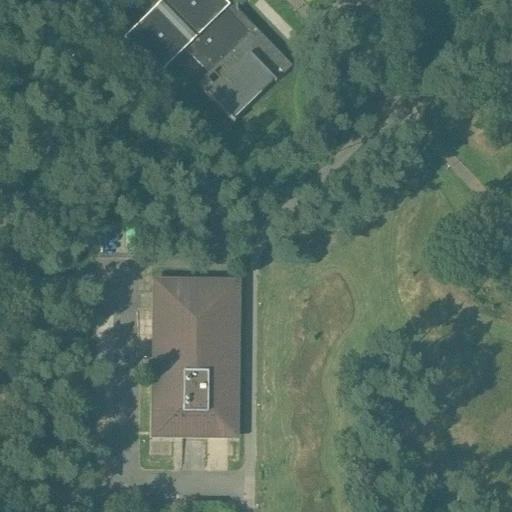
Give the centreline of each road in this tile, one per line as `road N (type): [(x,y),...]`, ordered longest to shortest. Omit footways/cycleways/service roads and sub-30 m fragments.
road 1 (residential): [(0,284),(122,282),(122,488),(247,487)]
road 2 (residential): [(247,487),(255,253),(274,222),(395,103)]
road 3 (residential): [(511,223),(395,103)]
road 4 (residential): [(395,103),(503,0)]
road 5 (residential): [(395,103),(295,0)]
